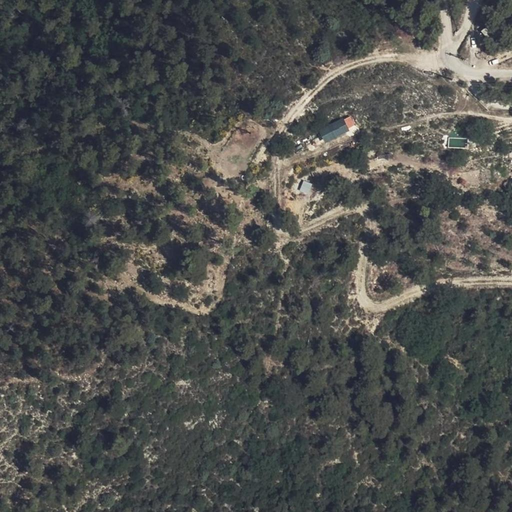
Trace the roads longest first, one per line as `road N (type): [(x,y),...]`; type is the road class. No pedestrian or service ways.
road 1 (track): [(511,283),(464,282),(370,308),(358,286),(369,218),(357,208),(305,230),(285,232),(276,224),(277,158),(289,118),(320,84),(354,62),(450,59)]
road 2 (unclassified): [(511,74),(458,68),(447,52),(443,0)]
